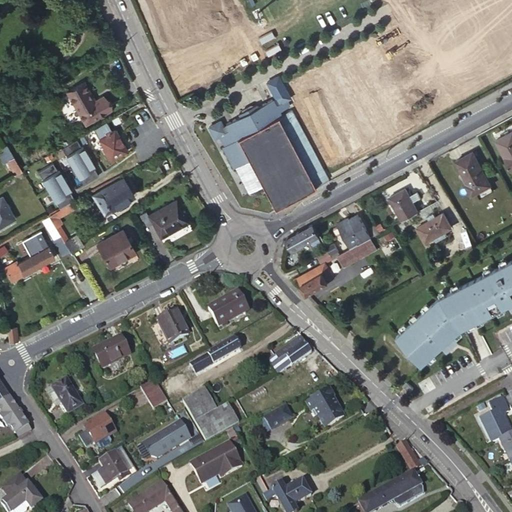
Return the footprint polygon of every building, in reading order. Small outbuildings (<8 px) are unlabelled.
[(191,74),(210,65),(199,41),(180,50),(191,74)] [(102,96),(94,101),(92,102),(89,98),(91,97),(83,81),(66,91),(84,122),(109,109),(102,96)] [(273,93),(275,96),(278,102),(275,104),(271,98),(257,106),(255,103),(250,106),(252,109),(244,113),(243,110),(238,112),(240,116),(225,123),(226,124),(222,126),(220,121),(208,127),(214,138),(221,135),(226,144),(221,146),(233,168),(235,167),(239,173),(241,172),(245,179),(242,180),(249,192),(262,185),(274,208),(328,179),(291,110),(280,115),(278,112),(290,106),(286,99),(290,98),(284,87),(273,93)] [(108,126),(105,121),(81,135),(84,140),(96,133),(108,126)] [(108,126),(96,133),(104,147),(102,147),(106,155),(109,154),(111,158),(127,150),(116,129),(111,131),(108,126)] [(511,167),(511,132),(496,140),(511,167)] [(85,142),(84,140),(81,135),(71,140),(75,148),(85,142)] [(76,138),(61,147),(72,165),(88,156),(83,147),(81,148),(76,138)] [(471,184),(469,185),(467,186),(472,195),(492,184),(473,151),(456,160),(467,182),(469,180),(471,184)] [(7,161),(15,174),(22,170),(11,153),(5,157),(8,160),(7,161)] [(88,156),(72,165),(83,183),(97,175),(92,165),(93,164),(92,161),(88,156)] [(122,174),(133,168),(129,161),(118,167),(122,174)] [(58,172),(53,163),(38,171),(49,190),(65,180),(60,171),(58,172)] [(103,212),(133,193),(122,176),(93,194),(103,212)] [(65,180),(49,190),(60,208),(71,202),(75,200),(69,190),(71,189),(65,180)] [(403,220),(419,212),(412,201),(420,197),(417,191),(410,195),(406,188),(390,197),(403,220)] [(0,225),(14,217),(2,196),(0,196),(0,225)] [(160,237),(188,221),(176,199),(148,214),(146,210),(140,214),(146,226),(152,222),(160,237)] [(74,208),(71,202),(48,214),(56,226),(60,224),(62,223),(59,217),(74,208)] [(446,231),(452,226),(444,212),(437,216),(434,212),(427,216),(430,220),(418,227),(426,241),(434,237),(436,243),(448,236),(446,231)] [(56,226),(48,214),(42,218),(47,226),(46,227),(52,238),(54,236),(55,239),(61,235),(59,232),(56,226)] [(359,244),(372,237),(359,214),(347,221),(346,219),(338,223),(339,225),(343,232),(352,248),(359,244)] [(388,222),(392,226),(393,225),(398,222),(395,218),(388,222)] [(400,233),(407,229),(404,222),(396,226),(400,233)] [(320,235),(314,224),(314,223),(287,238),(294,249),(320,235)] [(334,230),(337,234),(339,235),(343,232),(339,225),(335,227),(334,230)] [(110,267),(135,252),(123,229),(96,243),(110,267)] [(68,238),(63,230),(59,232),(61,235),(68,246),(80,239),(76,233),(68,238)] [(31,242),(38,238),(34,231),(26,236),(30,243),(31,242)] [(62,255),(70,250),(68,246),(61,235),(55,239),(53,240),(62,255)] [(372,237),(359,244),(365,255),(378,248),(372,237)] [(43,247),(38,238),(31,242),(36,251),(17,262),(16,260),(4,267),(12,280),(53,257),(47,245),(43,247)] [(70,250),(72,252),(83,245),(80,239),(68,246),(70,250)] [(334,243),(327,247),(328,249),(331,255),(338,251),(334,243)] [(352,248),(339,255),(345,266),(365,255),(359,244),(352,248)] [(331,255),(328,249),(317,255),(322,264),(327,261),(333,258),(331,255)] [(511,258),(441,294),(397,334),(427,368),(467,330),(511,307),(511,258)] [(307,294),(309,293),(336,277),(327,261),(322,264),(299,276),(298,276),(302,283),(301,284),(307,294)] [(82,269),(79,264),(72,268),(75,273),(82,269)] [(85,293),(91,288),(85,278),(78,281),(85,293)] [(219,326),(248,310),(237,292),(209,308),(219,326)] [(169,344),(188,334),(176,310),(157,319),(169,344)] [(9,341),(18,339),(16,327),(7,328),(9,341)] [(102,368),(130,354),(120,336),(93,349),(102,368)] [(196,374),(240,348),(234,338),(206,354),(175,373),(180,381),(195,372),(196,374)] [(283,352),(275,356),(279,362),(286,357),(291,365),(302,358),(306,356),(311,353),(302,339),(290,346),(282,350),(283,352)] [(269,361),(278,374),(291,365),(286,357),(279,362),(275,356),(269,361)] [(69,414),(84,405),(67,378),(52,387),(69,414)] [(167,401),(154,379),(140,387),(153,409),(167,401)] [(0,385),(0,402),(8,397),(0,385)] [(294,398),(303,393),(300,387),(291,393),(294,398)] [(206,441),(238,422),(227,403),(217,410),(204,388),(183,400),(206,441)] [(325,428),(343,417),(333,399),(334,398),(330,390),(306,403),(316,420),(319,418),(325,428)] [(16,435),(28,426),(8,397),(0,402),(0,413),(2,416),(0,417),(0,420),(5,429),(8,427),(15,435),(16,435)] [(494,442),(499,439),(511,434),(502,415),(509,412),(503,397),(490,404),(493,411),(481,417),(494,442)] [(275,413),(282,426),(292,419),(285,406),(275,413)] [(282,426),(275,413),(255,425),(262,438),(282,426)] [(94,441),(95,443),(108,435),(115,431),(105,414),(85,426),(88,431),(79,436),(85,447),(94,441)] [(180,421),(143,444),(151,457),(158,459),(179,445),(177,441),(189,434),(180,421)] [(28,426),(16,435),(18,438),(32,431),(28,426)] [(511,457),(511,433),(511,434),(499,439),(506,454),(509,452),(511,457)] [(189,434),(177,441),(179,445),(191,438),(189,434)] [(95,443),(98,448),(101,449),(111,443),(111,440),(108,435),(95,443)] [(230,441),(190,463),(201,484),(219,474),(223,472),(225,475),(243,466),(230,441)] [(412,472),(427,463),(424,459),(417,463),(405,442),(397,446),(412,472)] [(115,451),(99,461),(103,468),(97,472),(105,485),(117,478),(119,481),(125,477),(123,474),(127,472),(115,451)] [(422,488),(413,473),(358,504),(363,511),(374,511),(393,502),(394,503),(400,507),(422,494),(422,488)] [(8,498),(25,485),(18,476),(1,489),(8,498)] [(258,482),(264,493),(268,492),(261,480),(258,482)] [(302,480),(290,487),(285,490),(281,483),(268,492),(264,493),(263,494),(267,500),(275,496),(284,511),(296,511),(293,506),(310,496),(302,480)] [(172,511),(181,511),(162,481),(129,503),(134,511),(148,511),(166,501),(172,511)] [(285,490),(290,487),(286,481),(281,483),(285,490)] [(26,484),(25,485),(8,498),(0,504),(6,511),(11,511),(25,501),(27,504),(29,506),(31,509),(40,502),(26,484)] [(252,511),(244,496),(227,506),(230,511),(252,511)] [(25,501),(11,511),(24,511),(26,511),(26,509),(29,506),(27,504),(25,501)]
